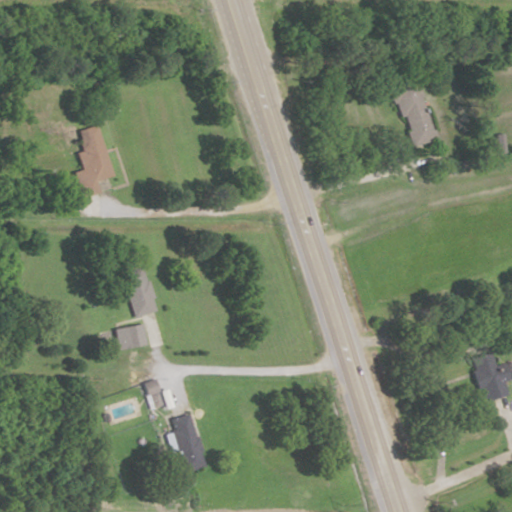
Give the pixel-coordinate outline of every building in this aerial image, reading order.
[(416,79),(390,85),(406,145),(431,139),(416,79)] [(96,124),(74,129),(80,150),(75,152),(79,169),(72,171),(78,196),(96,192),(93,179),(109,175),(96,124)] [(511,135),(495,138),(497,150),(511,147),(511,135)] [(161,344),(151,311),(153,310),(140,264),(117,271),(131,318),(141,315),(150,347),(161,344)] [(111,328),(115,349),(142,344),(138,323),(111,328)] [(511,365),(511,360),(492,365),(488,352),(467,358),(479,401),(505,394),(501,380),(511,376),(511,365)] [(167,418),(171,432),(169,433),(179,472),(201,466),(187,413),(167,418)]
